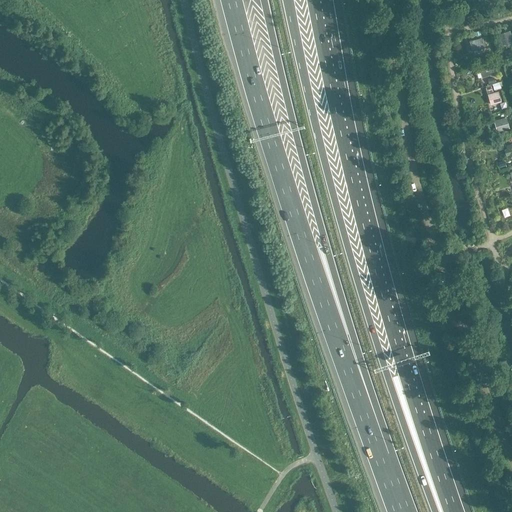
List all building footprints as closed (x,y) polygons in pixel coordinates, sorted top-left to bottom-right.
[(511,37),(510,30),(498,33),(502,44),(506,43),(506,45),(511,43),(511,37)] [(484,48),(482,38),(469,42),(472,51),(484,48)] [(493,74),(490,62),(479,65),(482,77),(493,74)] [(498,90),(488,93),(491,104),(502,101),(498,90)] [(509,128),(507,118),(494,122),(497,132),(509,128)] [(508,366),(506,360),(498,363),(500,369),(508,366)]
